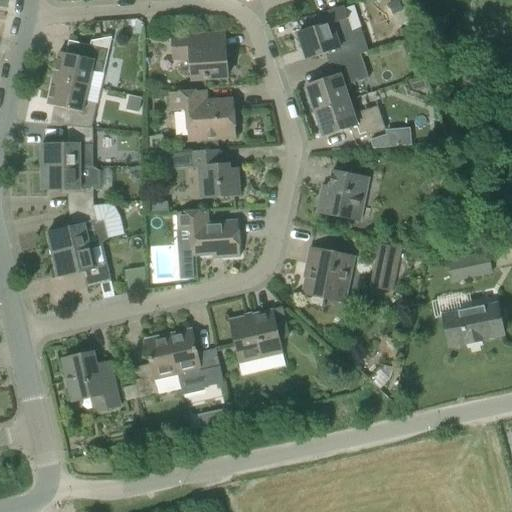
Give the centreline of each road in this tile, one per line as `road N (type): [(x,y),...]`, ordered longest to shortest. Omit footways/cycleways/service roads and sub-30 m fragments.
road 1 (residential): [(27,21),(241,13),(254,28),(293,149),(266,270),(251,283),(17,336)]
road 2 (unclassified): [(51,489),(109,495),(511,403)]
road 3 (residential): [(0,143),(27,21)]
